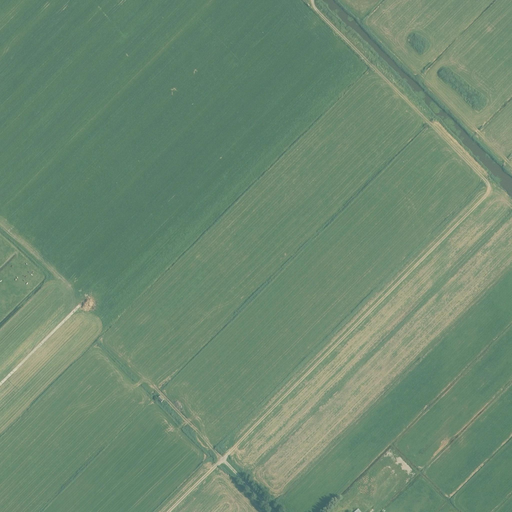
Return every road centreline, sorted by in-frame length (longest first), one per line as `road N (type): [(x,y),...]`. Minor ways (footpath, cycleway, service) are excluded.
road 1 (track): [(312,0),(482,177),(487,193),(169,511)]
road 2 (track): [(275,511),(160,392)]
